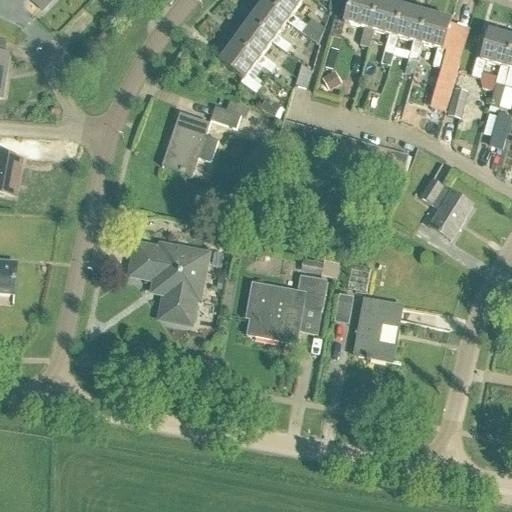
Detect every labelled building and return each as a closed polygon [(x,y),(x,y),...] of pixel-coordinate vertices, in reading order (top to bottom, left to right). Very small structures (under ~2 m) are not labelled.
[(33,0),(30,3),(41,13),(53,0),(33,0)] [(288,22),(285,26),(300,37),(301,36),(318,47),(325,31),(311,22),(307,29),(291,18),(303,1),(302,0),(266,0),(263,5),(288,22)] [(377,3),(365,0),(350,0),(343,25),(364,31),(359,49),(368,52),(373,34),(369,33),(377,3)] [(401,10),(377,3),(369,33),(373,34),(388,38),(383,56),(384,56),(381,68),(389,70),(397,41),(393,40),(401,10)] [(263,5),(248,25),(273,43),(270,46),(285,57),(291,49),(276,39),(285,26),(288,22),(263,5)] [(413,77),(421,48),(417,47),(426,17),(401,10),(393,40),(397,41),(412,45),(407,63),(408,63),(405,75),(413,77)] [(450,24),(426,17),(417,47),(421,48),(436,52),(431,70),(433,70),(427,89),(442,93),(445,81),(439,80),(446,54),(442,52),(450,24)] [(248,25),(234,45),(258,63),(256,66),(270,77),(276,70),(261,59),(270,46),(273,43),(248,25)] [(511,42),(511,41),(488,35),(480,63),(476,62),(471,80),(480,83),(485,65),(500,70),(504,71),(511,42)] [(511,42),(504,71),(500,70),(495,87),(497,88),(495,92),(503,94),(509,72),(511,73),(511,42)] [(234,45),(219,65),(242,83),(240,86),(255,97),(261,90),(246,79),(256,66),(258,63),(234,45)] [(0,102),(1,102),(8,57),(0,55),(0,102)] [(302,68),(296,89),(307,92),(311,75),(302,68)] [(334,75),(322,83),(328,93),(341,86),(334,75)] [(405,106),(415,107),(416,88),(407,87),(405,106)] [(459,123),(466,95),(455,92),(448,120),(459,123)] [(432,123),(437,99),(421,96),(415,119),(432,123)] [(281,110),(267,101),(260,112),(274,121),(281,110)] [(210,124),(237,133),(241,120),(246,121),(249,112),(229,105),(226,114),(215,110),(210,124)] [(179,118),(161,171),(190,181),(196,164),(211,169),(219,146),(206,142),(211,129),(179,118)] [(499,118),(490,149),(502,152),(510,122),(499,118)] [(289,152),(296,128),(284,125),(277,149),(289,152)] [(472,145),(476,130),(464,127),(460,142),(472,145)] [(307,131),(296,128),(289,152),(300,155),(307,131)] [(318,134),(307,131),(300,155),(311,158),(318,134)] [(318,134),(311,158),(322,162),(329,137),(318,134)] [(329,137),(322,162),(333,165),(340,140),(329,137)] [(351,144),(340,140),(333,165),(344,168),(351,144)] [(351,144),(344,168),(355,171),(362,147),(351,144)] [(362,147),(355,171),(366,174),(373,150),(362,147)] [(373,150),(366,174),(377,177),(384,153),(373,150)] [(395,156),(384,153),(377,177),(388,180),(395,156)] [(395,156),(388,180),(400,184),(407,159),(395,156)] [(0,197),(15,200),(22,162),(0,158),(0,197)] [(450,197),(431,185),(421,203),(439,214),(428,232),(450,245),(472,209),(451,196),(450,197)] [(225,215),(220,228),(232,232),(236,219),(225,215)] [(222,234),(219,247),(229,249),(232,236),(222,234)] [(157,252),(135,248),(129,280),(158,286),(164,294),(161,311),(162,315),(164,319),(167,323),(170,325),(175,327),(193,330),(197,308),(201,309),(210,256),(158,246),(157,252)] [(304,264),(301,276),(322,280),(324,268),(304,264)] [(0,297),(13,299),(16,268),(0,266),(0,297)] [(316,340),(321,316),(326,286),(300,281),(297,296),(252,287),(245,323),(249,324),(246,340),(296,349),(298,337),(316,340)] [(353,360),(391,367),(402,311),(364,304),(353,360)]
